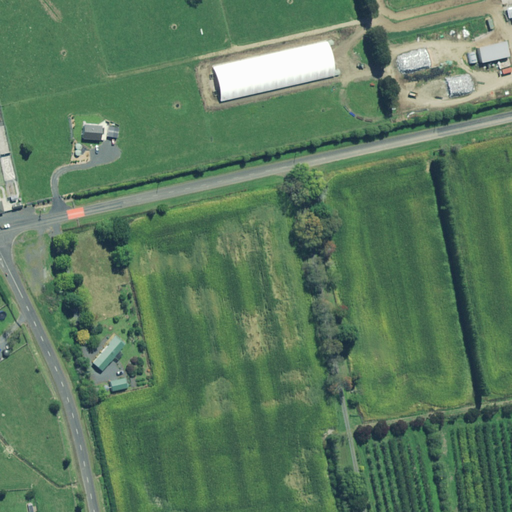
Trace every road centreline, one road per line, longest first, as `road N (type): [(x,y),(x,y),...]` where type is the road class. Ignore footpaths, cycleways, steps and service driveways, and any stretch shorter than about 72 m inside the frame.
road 1 (unclassified): [(0,230),(511,117)]
road 2 (unclassified): [(0,252),(62,384),(93,511)]
